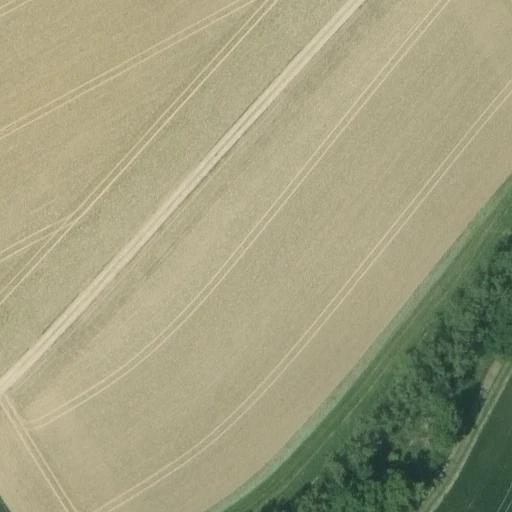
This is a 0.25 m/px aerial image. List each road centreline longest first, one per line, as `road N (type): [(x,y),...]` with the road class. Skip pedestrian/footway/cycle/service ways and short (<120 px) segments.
road 1 (track): [(359,0),(0,389)]
road 2 (track): [(425,511),(511,365)]
